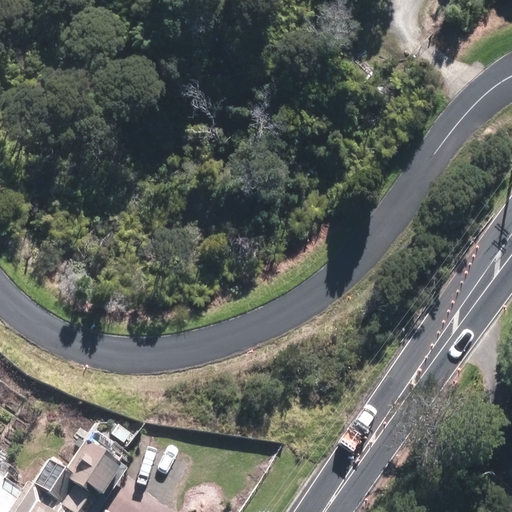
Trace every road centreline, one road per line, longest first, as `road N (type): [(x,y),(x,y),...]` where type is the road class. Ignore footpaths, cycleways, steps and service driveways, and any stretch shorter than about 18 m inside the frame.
road 1 (residential): [(511,76),(479,97),(337,285),(268,326),(183,351),(107,352),(32,324),(0,295)]
road 2 (tertiary): [(511,246),(325,511)]
road 3 (unknown): [(473,301),(511,438)]
